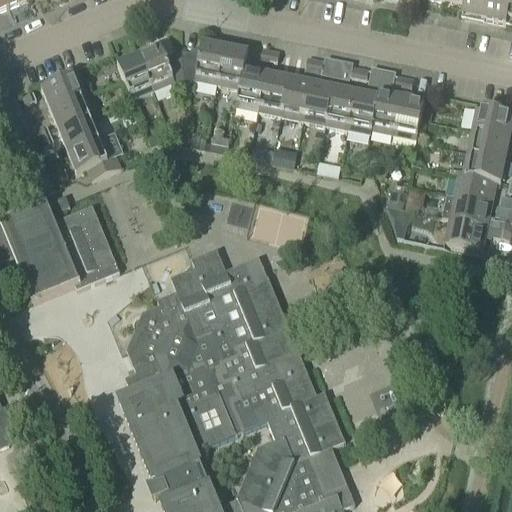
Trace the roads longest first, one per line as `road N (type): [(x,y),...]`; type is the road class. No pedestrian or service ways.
road 1 (residential): [(215,19),(511,81)]
road 2 (residential): [(0,63),(148,7),(215,19)]
